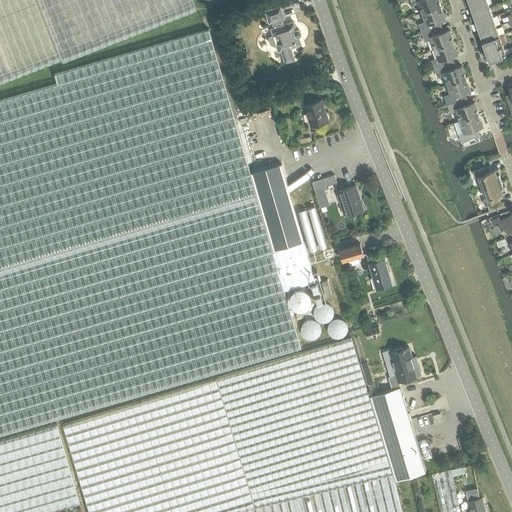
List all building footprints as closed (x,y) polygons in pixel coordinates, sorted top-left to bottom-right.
[(0,0),(0,81),(61,58),(62,61),(197,10),(193,0),(0,0)] [(418,3),(422,12),(441,6),(438,0),(409,0),(412,5),(418,3)] [(476,0),(468,3),(472,13),(489,7),(486,0),(476,0)] [(273,35),(271,36),(270,38),(269,41),(270,43),(272,45),(274,46),(276,45),(279,52),(281,51),(285,63),(295,60),(291,48),(301,45),(294,21),(284,24),(283,19),(285,19),(281,6),(265,11),(269,23),(272,22),(274,28),(271,29),(273,35)] [(418,24),(421,33),(437,27),(435,21),(445,18),(441,6),(422,12),(425,21),(418,24)] [(472,13),(475,22),(492,16),(489,7),(472,13)] [(475,22),(478,32),(496,26),(492,16),(475,22)] [(478,32),(482,41),(499,35),(496,26),(478,32)] [(431,39),(434,49),(453,42),(449,29),(439,33),(437,27),(421,33),(424,41),(431,39)] [(301,346),(284,289),(250,172),(209,28),(54,73),(57,83),(0,98),(0,434),(8,433),(60,417),(301,346)] [(489,61),(506,55),(499,35),(482,41),(489,61)] [(431,60),(434,69),(450,63),(448,57),(458,54),(453,42),(434,49),(437,58),(431,60)] [(444,75),(447,85),(466,78),(462,66),(452,69),(450,63),(434,69),(437,78),(444,75)] [(443,96),(447,105),(463,99),(461,93),(470,90),(466,78),(447,85),(450,94),(443,96)] [(456,111),(459,121),(479,114),(474,102),(465,105),(463,99),(447,105),(450,114),(456,111)] [(311,126),(328,120),(321,100),(304,105),(311,126)] [(483,126),(479,114),(459,121),(454,122),(461,142),(473,138),(477,137),(474,129),(483,126)] [(308,282),(315,280),(304,241),(281,163),(250,172),(284,289),(308,282)] [(478,176),(482,187),(501,180),(499,174),(500,173),(498,168),(488,172),(486,166),(473,171),(475,177),(478,176)] [(334,175),(312,182),(320,207),(326,206),(329,204),(324,186),(335,182),(336,182),(334,175)] [(503,187),(501,180),(482,187),(485,198),(483,199),(485,205),(498,201),(496,195),(506,191),(505,186),(503,187)] [(346,214),(363,209),(355,185),(338,191),(346,214)] [(499,223),(505,237),(511,234),(511,214),(501,219),(500,217),(493,220),(494,225),(499,223)] [(510,242),(511,245),(511,234),(505,237),(496,241),(499,246),(510,242)] [(360,243),(340,249),(343,260),(348,259),(350,265),(360,263),(358,256),(363,255),(363,254),(360,243)] [(384,259),(369,264),(377,289),(391,284),(384,259)] [(315,282),(315,280),(308,282),(309,287),(311,286),(316,303),(326,300),(320,281),(317,282),(317,281),(315,282)] [(327,280),(322,281),(326,295),(332,294),(327,280)] [(313,300),(313,296),(311,294),(310,292),(306,290),(303,289),(301,289),(297,290),(295,291),(293,292),(291,296),(290,300),(291,304),(293,308),(295,309),(297,310),(301,312),(304,311),(306,311),(310,309),(311,307),(312,305),(313,303),(313,300)] [(337,313),(337,312),(337,310),(336,308),(334,305),(331,302),(329,302),(326,301),(322,302),(319,304),(316,308),(315,312),(316,316),(318,319),(319,321),(321,322),(323,323),(325,323),(329,323),(333,321),(335,319),(336,317),(337,315),(337,313)] [(320,329),(320,327),(319,325),(318,323),(317,321),(313,319),(311,318),(309,318),(305,319),(301,321),(300,323),(299,325),(298,327),(298,329),(299,333),(301,337),(304,339),(306,339),(308,340),(312,339),(314,339),(316,337),(318,336),(319,333),(320,329)] [(401,511),(394,480),(351,337),(62,424),(88,511),(401,511)] [(389,361),(388,363),(390,368),(392,370),(394,369),(396,374),(389,377),(392,389),(400,386),(399,381),(421,374),(416,356),(412,357),(409,346),(389,352),(392,360),(389,361)] [(401,387),(371,395),(395,480),(426,472),(401,387)] [(59,425),(0,441),(0,511),(50,511),(81,503),(59,425)] [(427,437),(419,440),(424,459),(432,456),(427,437)] [(451,469),(431,474),(440,511),(460,511),(452,476),(451,469)] [(469,511),(485,511),(482,497),(479,498),(477,488),(465,490),(468,500),(467,500),(469,511)]
